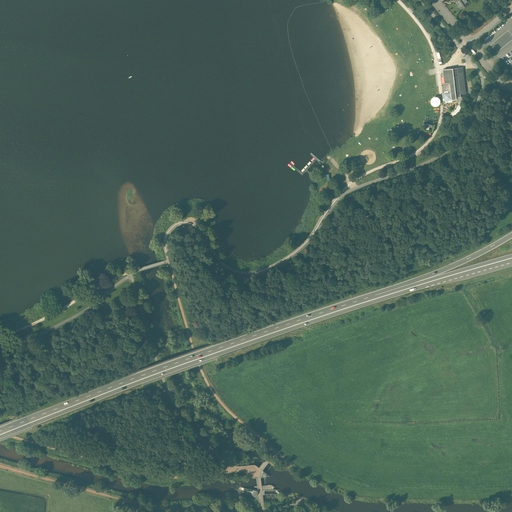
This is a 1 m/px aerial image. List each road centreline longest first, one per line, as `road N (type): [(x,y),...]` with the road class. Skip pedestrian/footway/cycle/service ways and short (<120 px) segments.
road 1 (trunk): [(0,435),(237,346),(511,262)]
road 2 (trunk): [(368,297),(0,430)]
road 3 (trunk): [(511,234),(368,297)]
road 4 (trunk): [(511,256),(368,297)]
